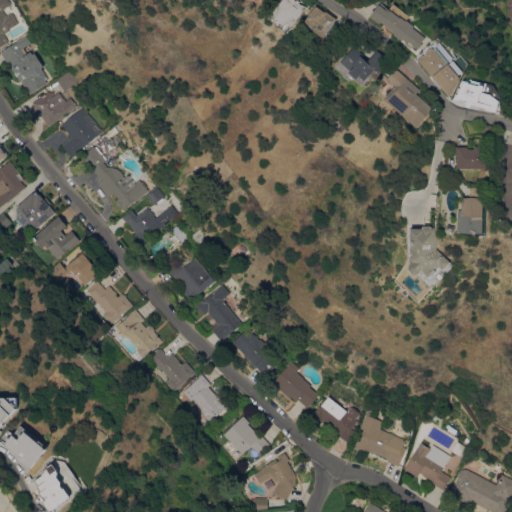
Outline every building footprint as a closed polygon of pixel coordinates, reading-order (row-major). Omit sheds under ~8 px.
[(0,46),(0,0),(8,0),(11,4),(2,9),(6,16),(12,13),(18,23),(9,28),(10,31),(5,34),(9,42),(0,46)] [(274,0),(253,0),(267,10),(274,0)] [(290,31),(308,6),(299,0),(283,0),(271,18),(290,31)] [(428,38),(424,43),(425,44),(419,52),(408,44),(409,42),(406,39),(404,41),(397,34),(398,33),(375,14),(383,4),(390,10),(392,8),(399,14),(403,9),(412,17),(410,20),(417,26),(416,27),(428,38)] [(338,22),(340,23),(333,34),(331,33),(327,37),(318,31),(319,29),(309,21),(320,5),(329,12),(330,11),(341,19),(338,22)] [(110,32),(106,29),(112,22),(116,26),(110,32)] [(29,44),(35,53),(44,66),(41,68),(47,77),(46,77),(47,79),(46,80),(47,83),(30,94),(10,62),(8,64),(1,52),(27,35),(31,43),(29,44)] [(381,50),(392,60),(382,72),(378,69),(373,75),(374,76),(365,86),(353,76),(351,79),(338,67),(344,60),(345,62),(351,55),(350,54),(357,46),(366,53),(364,55),(371,62),(381,50)] [(426,54),(427,56),(429,54),(428,53),(434,47),(449,64),(450,63),(451,65),(456,61),(465,71),(460,75),(462,78),(451,97),(420,59),(421,58),(426,54)] [(387,98),(398,86),(391,79),(400,69),(423,90),(420,94),(436,108),(419,127),(387,98)] [(57,80),(71,70),(78,81),(64,91),(57,80)] [(498,112),(487,109),(488,108),(469,103),(468,105),(457,100),(461,87),(463,88),(464,86),(463,86),(465,80),(471,82),(471,83),(481,85),(481,84),(486,85),(484,93),(492,94),(501,101),(498,112)] [(49,126),(39,113),(40,112),(33,102),(49,91),(53,96),(59,92),(66,101),(71,97),(77,106),(49,126)] [(72,157),(62,145),(72,137),(65,130),(66,129),(64,126),(62,127),(61,125),(82,107),(102,131),(72,157)] [(111,142),(107,145),(102,149),(97,144),(101,138),(106,136),(111,142)] [(0,144),(1,144),(8,154),(0,159),(0,144)] [(102,155),(104,154),(107,158),(106,160),(106,161),(111,167),(114,167),(117,169),(120,171),(123,173),(125,177),(128,174),(135,183),(140,179),(149,190),(136,201),(135,200),(124,209),(116,200),(118,199),(114,193),(110,196),(99,182),(101,180),(82,156),(94,146),(102,155)] [(459,147),(470,147),(470,149),(476,149),(476,146),(490,146),(490,158),(497,158),(497,168),(459,168),(459,147)] [(15,175),(23,186),(25,185),(26,187),(0,207),(0,168),(10,160),(19,172),(15,175)] [(165,196),(163,198),(163,199),(158,203),(157,202),(154,204),(147,196),(158,187),(165,196)] [(460,232),(461,210),(464,210),(465,197),(472,198),(473,188),(491,188),(490,210),(485,210),(484,233),(460,232)] [(49,205),(50,205),(56,212),(35,231),(16,209),(18,208),(17,207),(34,192),(34,193),(36,191),(39,194),(40,194),(49,205)] [(123,216),(132,208),(138,216),(148,207),(163,226),(143,243),(135,234),(137,233),(123,216)] [(1,230),(0,228),(0,215),(4,212),(11,222),(1,230)] [(176,224),(169,229),(167,226),(163,220),(173,212),(176,218),(176,219),(176,224)] [(57,259),(48,247),(44,250),(33,237),(60,216),(67,226),(61,230),(65,235),(72,230),(80,240),(57,259)] [(172,229),(179,223),(189,237),(182,242),(172,229)] [(452,262),(451,263),(453,265),(448,270),(445,270),(444,269),(433,279),(431,280),(430,279),(423,272),(420,275),(415,275),(411,270),(411,265),(415,262),(413,260),(413,254),(412,254),(411,254),(410,253),(410,231),(411,231),(413,230),(412,228),(425,228),(425,226),(433,226),(433,228),(438,227),(439,248),(452,262)] [(103,269),(85,285),(77,277),(80,274),(79,272),(78,273),(76,271),(75,273),(72,269),(59,280),(50,270),(60,262),(65,268),(85,249),(103,269)] [(178,260),(187,260),(193,255),(214,281),(196,295),(197,296),(191,301),(182,291),(184,290),(165,267),(176,258),(178,260)] [(440,281),(437,277),(443,271),(447,274),(440,281)] [(111,323),(103,314),(107,311),(99,302),(97,303),(86,290),(98,281),(105,289),(109,286),(118,296),(122,293),(132,305),(111,323)] [(242,323),(221,340),(212,329),(219,324),(208,312),(205,315),(196,305),(203,299),(203,300),(223,284),(230,293),(222,299),(242,323)] [(138,361),(132,354),(138,348),(126,334),(124,336),(116,327),(132,313),(131,313),(136,309),(144,319),(141,321),(146,327),(149,325),(151,325),(155,329),(155,331),(163,341),(158,345),(158,344),(138,361)] [(271,350),(270,352),(272,355),(276,351),(282,358),(278,362),(279,363),(265,376),(256,366),(255,366),(233,342),(248,328),(259,340),(260,338),(271,350)] [(156,366),(150,371),(144,364),(151,359),(150,357),(161,348),(168,356),(173,353),(182,365),(187,361),(196,372),(174,391),(166,382),(170,379),(160,367),(158,368),(156,366)] [(281,390),(282,389),(274,381),(292,361),(300,368),(296,372),(311,385),(310,387),(319,395),(307,408),(298,399),(296,401),(290,396),(289,397),(281,390)] [(212,384),(209,386),(218,397),(221,394),(230,405),(225,410),(225,409),(210,422),(200,410),(202,408),(193,398),(191,400),(183,391),(189,386),(188,384),(194,379),(195,381),(200,377),(199,376),(202,374),(212,384)] [(348,411),(351,406),(361,414),(356,419),(358,421),(354,425),(357,428),(347,441),(338,434),(340,431),(336,428),(327,429),(325,422),(314,413),(325,398),(326,399),(329,396),(348,411)] [(0,397),(6,397),(18,397),(18,407),(3,423),(0,420),(0,397)] [(383,421),(380,428),(406,440),(403,446),(406,447),(399,466),(387,461),(388,458),(374,452),(373,452),(363,448),(362,450),(355,447),(358,440),(360,441),(365,430),(361,428),(366,414),(383,421)] [(244,415),(250,422),(248,424),(260,436),(262,434),(270,444),(260,454),(252,445),(242,454),(237,448),(234,450),(227,443),(230,441),(224,434),(244,415)] [(0,441),(9,429),(15,434),(22,425),(49,447),(32,467),(0,441)] [(458,441),(467,447),(461,456),(452,451),(458,441)] [(451,456),(442,471),(451,477),(443,490),(432,483),(433,481),(420,473),(418,476),(405,468),(422,442),(430,448),(432,444),(451,456)] [(255,474),(263,469),(262,468),(276,459),(276,458),(285,452),(290,460),(288,462),(296,474),(296,483),(286,500),(273,492),(279,482),(276,481),(275,480),(274,480),(272,476),(260,483),(255,474)] [(48,511),(42,501),(45,499),(44,498),(43,499),(39,493),(40,492),(36,486),(37,485),(33,480),(44,473),(42,471),(53,464),(59,472),(58,477),(62,482),(61,486),(63,488),(64,487),(70,496),(69,497),(71,499),(52,511),(48,511)] [(511,496),(504,511),(494,511),(471,500),(469,504),(450,494),(459,477),(457,476),(460,470),(464,468),(467,469),(496,484),(501,474),(511,479),(511,496)] [(254,511),(254,497),(268,498),(268,511),(254,511)] [(386,511),(388,511),(389,511),(390,511),(365,511),(364,511),(370,502),(386,511)]
